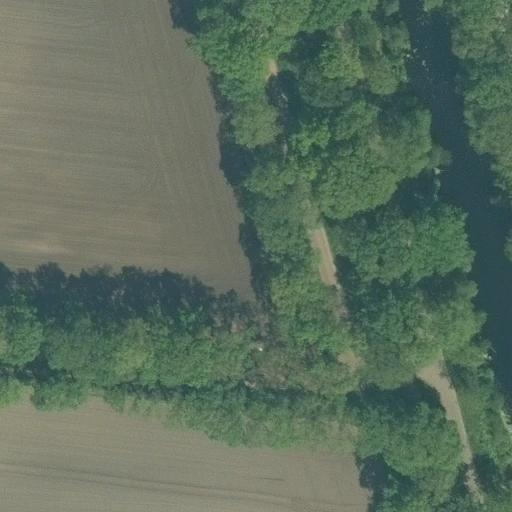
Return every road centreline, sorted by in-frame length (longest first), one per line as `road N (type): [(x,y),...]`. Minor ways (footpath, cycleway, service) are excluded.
road 1 (unclassified): [(0,347),(309,384),(434,359)]
road 2 (track): [(246,0),(356,375)]
road 3 (unclassified): [(332,0),(434,359)]
road 4 (unclassified): [(434,359),(478,511)]
